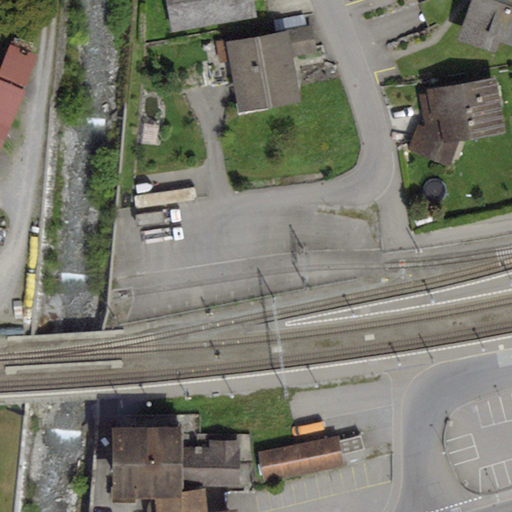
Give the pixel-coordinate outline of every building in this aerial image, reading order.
[(166,0),(172,32),(256,17),(253,0),(166,0)] [(511,0),(471,0),(458,42),(495,53),(499,42),(511,46),(511,0)] [(310,26),(226,42),(226,39),(215,41),(220,64),(229,62),(238,113),(300,101),(291,56),(315,51),(310,26)] [(495,77),(418,91),(424,124),(423,127),(418,125),(409,148),(450,166),(460,141),(505,133),(495,77)] [(0,137),(19,95),(0,86),(0,137)] [(183,497),(183,490),(183,486),(239,486),(239,463),(251,463),(251,434),(200,435),(200,414),(113,416),(114,498),(154,497),(183,497)] [(360,435),(339,441),(341,456),(364,449),(360,435)] [(338,436),(258,452),(264,482),(344,466),(341,456),(339,441),(338,436)] [(234,511),(218,511),(206,511),(205,488),(183,490),(183,497),(154,497),(154,500),(151,500),(149,501),(147,503),(147,506),(147,511),(234,511)]
